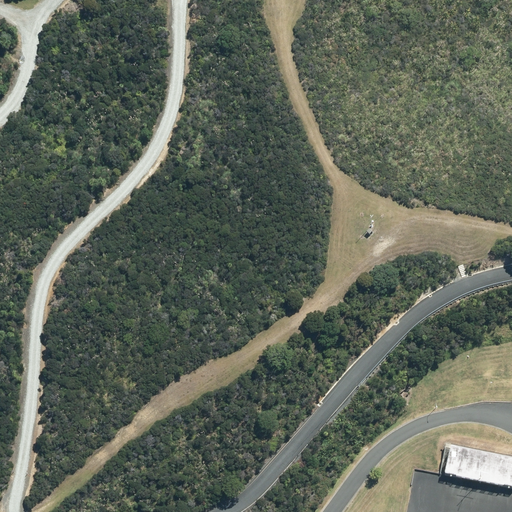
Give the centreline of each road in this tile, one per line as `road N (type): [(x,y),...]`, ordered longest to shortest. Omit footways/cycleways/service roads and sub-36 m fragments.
road 1 (track): [(287,0),(287,56),(343,190),(338,249),(302,324),(137,423),(46,511)]
road 2 (track): [(302,324),(392,237),(511,233)]
road 3 (track): [(343,190),(475,231)]
